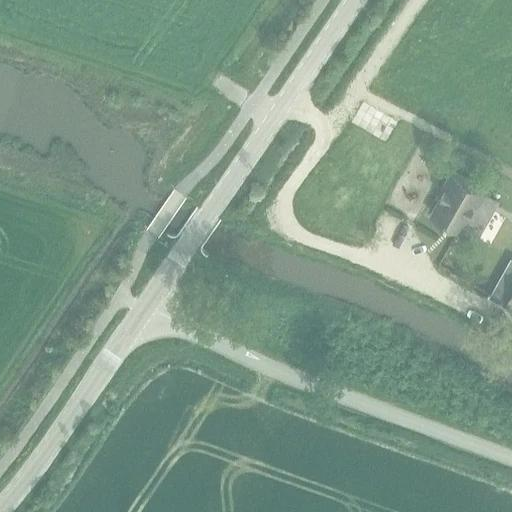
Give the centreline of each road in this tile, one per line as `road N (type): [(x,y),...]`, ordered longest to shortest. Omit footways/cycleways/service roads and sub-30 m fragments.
road 1 (unclassified): [(511,457),(372,407),(143,308)]
road 2 (tertiary): [(143,308),(355,0)]
road 3 (tertiary): [(0,511),(143,308)]
